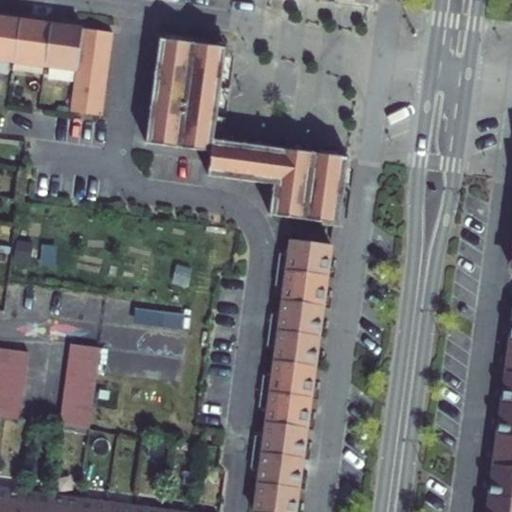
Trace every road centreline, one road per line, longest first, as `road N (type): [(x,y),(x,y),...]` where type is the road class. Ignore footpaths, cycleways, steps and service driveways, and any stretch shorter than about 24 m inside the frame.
road 1 (residential): [(137,8),(117,174),(135,187),(243,210),(261,235),(233,511)]
road 2 (primary): [(430,72),(380,511)]
road 3 (primary): [(402,511),(468,77)]
road 4 (residential): [(137,8),(247,24),(430,72)]
